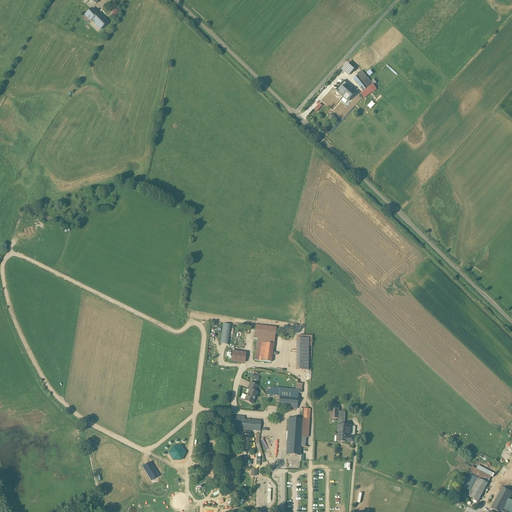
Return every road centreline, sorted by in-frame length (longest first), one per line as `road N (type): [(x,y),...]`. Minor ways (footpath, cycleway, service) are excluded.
road 1 (unknown): [(281,416),(194,408),(186,468),(87,421),(57,396),(12,305),(3,263),(9,253),(176,331),(197,321),(205,330)]
road 2 (residential): [(511,323),(173,0)]
